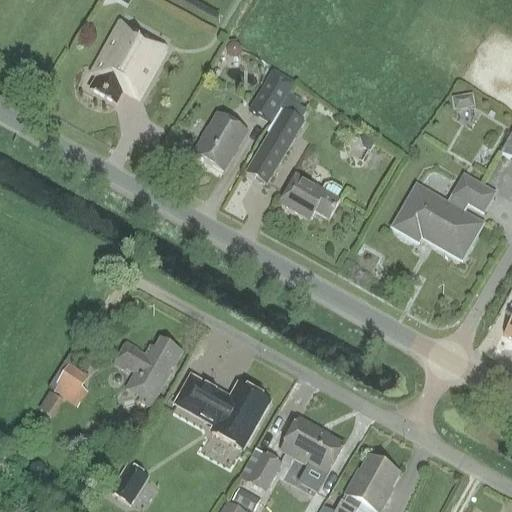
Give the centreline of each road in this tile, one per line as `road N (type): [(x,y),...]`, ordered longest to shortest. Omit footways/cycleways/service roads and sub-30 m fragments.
road 1 (tertiary): [(450,366),(0,113)]
road 2 (unclassified): [(405,433),(130,285)]
road 3 (unclassified): [(511,492),(405,433)]
road 4 (unclassified): [(450,366),(511,263)]
